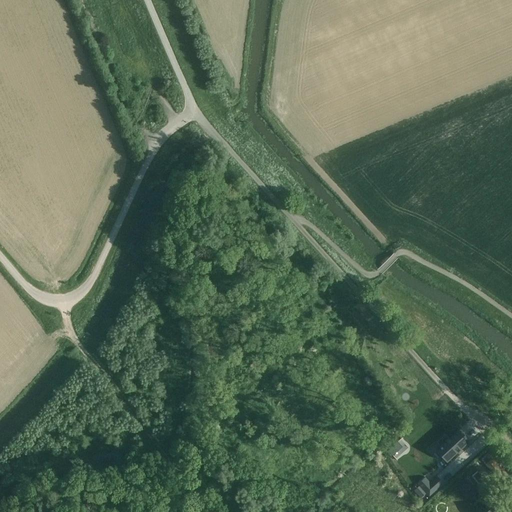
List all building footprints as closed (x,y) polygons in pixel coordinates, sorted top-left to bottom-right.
[(458,430),(435,450),(436,451),(446,461),(446,462),(469,441),(468,441),(464,437),(465,436),(463,434),(463,435),(459,431),(459,430),(458,430)] [(488,454),(481,460),(485,464),(492,458),(488,454)] [(492,458),(485,464),(485,465),(493,474),(500,481),(506,475),(500,468),(492,458)] [(424,477),(417,484),(429,497),(443,484),(443,483),(442,483),(436,477),(437,477),(436,476),(429,483),(424,477)] [(463,484),(473,496),(476,493),(466,481),(463,484)] [(425,494),(418,487),(414,491),(420,498),(425,494)]
